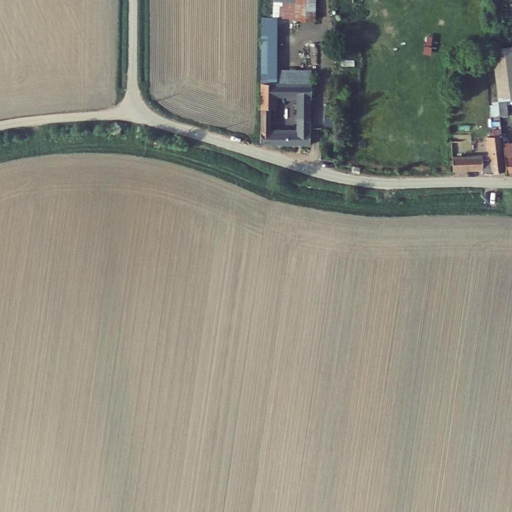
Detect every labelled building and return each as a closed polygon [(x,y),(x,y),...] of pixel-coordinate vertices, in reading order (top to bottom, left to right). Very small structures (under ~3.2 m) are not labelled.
[(312,43),(311,0),(292,0),(293,14),(260,14),(259,42),(308,43),(312,43)] [(423,37),(422,53),(430,54),(430,37),(423,37)] [(278,80),(278,94),(286,94),(287,80),(308,80),(308,43),(259,42),(258,80),(260,80),(278,80)] [(511,45),(491,48),(498,116),(503,116),(501,99),(511,97),(511,45)] [(278,80),(260,80),(260,104),(270,104),(276,104),(276,94),(278,94),(278,80)] [(308,80),(287,80),(286,94),(297,94),(297,102),(293,102),(293,112),(296,112),(296,127),(276,126),(276,139),(307,140),(307,101),(310,101),(310,80),(308,80)] [(260,104),(260,117),(270,117),(270,104),(260,104)] [(270,117),(260,117),(259,138),(270,139),(270,126),(270,117)] [(460,141),(449,142),(452,172),(480,172),(482,176),(503,175),(499,136),(484,138),(486,160),(482,160),(482,158),(461,158),(460,141)] [(511,144),(501,144),(502,157),(511,157),(511,144)] [(511,157),(502,157),(504,175),(511,174),(511,157)]
